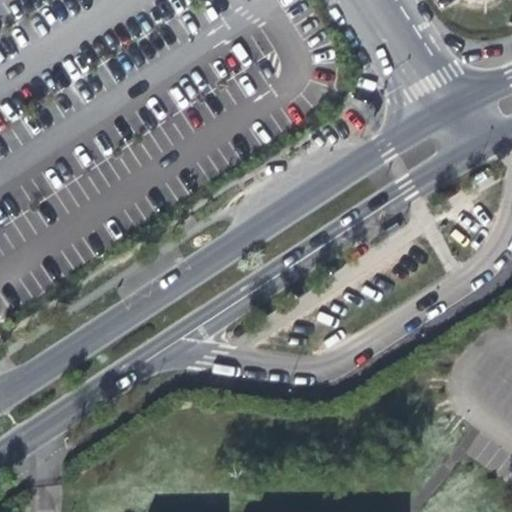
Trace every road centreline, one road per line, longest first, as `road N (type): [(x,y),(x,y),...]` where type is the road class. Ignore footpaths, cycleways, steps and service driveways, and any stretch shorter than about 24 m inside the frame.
road 1 (residential): [(439,111),(0,397)]
road 2 (residential): [(94,391),(178,353),(328,368),(495,258),(511,196)]
road 3 (residential): [(94,391),(291,256),(505,132)]
